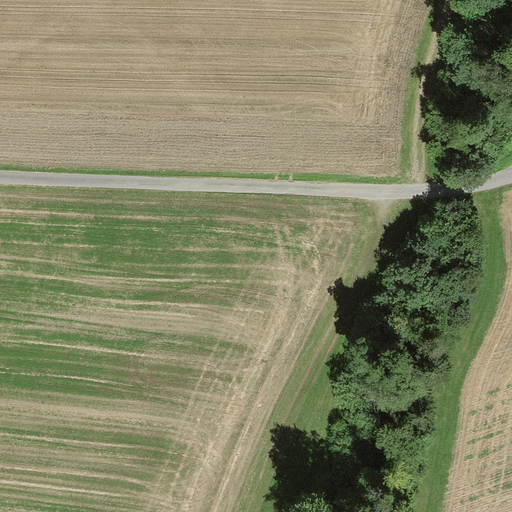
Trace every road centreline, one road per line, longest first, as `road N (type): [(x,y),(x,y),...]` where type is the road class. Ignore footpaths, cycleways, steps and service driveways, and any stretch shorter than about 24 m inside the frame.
road 1 (track): [(0,161),(416,184),(511,171)]
road 2 (track): [(416,184),(422,93),(454,0)]
